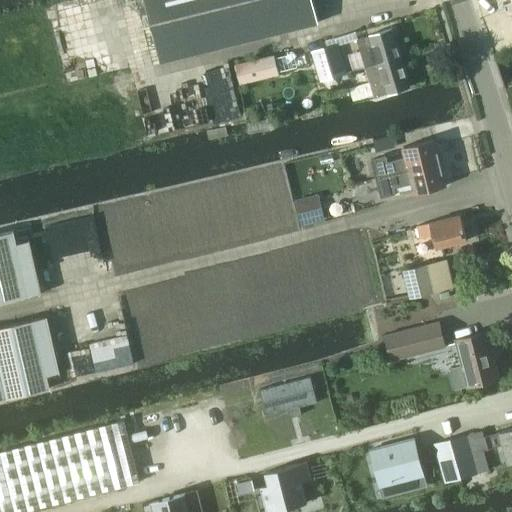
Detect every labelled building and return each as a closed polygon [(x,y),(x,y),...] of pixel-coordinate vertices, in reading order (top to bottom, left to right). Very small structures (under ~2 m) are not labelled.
[(146,0),(161,57),(318,19),(313,0),(146,0)] [(357,40),(364,64),(401,53),(392,28),(357,40)] [(312,50),(321,79),(334,75),(346,71),(337,42),(325,46),(312,50)] [(278,70),(274,51),(235,61),(239,79),(278,70)] [(278,55),(280,67),(298,64),(295,51),(278,55)] [(377,95),(411,84),(401,53),(364,64),(369,82),(350,89),(353,101),(373,95),(373,97),(377,95)] [(386,156),(372,160),(377,178),(440,162),(437,149),(438,149),(436,140),(435,141),(434,139),(403,147),(405,157),(388,162),(386,156)] [(440,162),(377,178),(382,198),(396,194),(394,186),(411,181),(414,193),(446,185),(446,183),(447,183),(445,175),(444,175),(440,162)] [(318,195),(295,201),(301,226),(325,220),(318,195)] [(418,228),(416,229),(418,237),(420,236),(421,238),(433,235),(436,248),(467,240),(461,215),(418,226),(418,228)] [(14,231),(0,234),(0,303),(41,294),(29,241),(17,244),(14,231)] [(403,272),(410,298),(453,287),(447,261),(403,272)] [(59,372),(46,317),(0,327),(0,399),(49,388),(46,375),(59,372)] [(445,347),(439,322),(384,336),(390,361),(445,347)] [(451,366),(456,385),(467,382),(468,383),(499,375),(486,328),(455,337),(462,363),(451,366)] [(310,377),(260,390),(267,416),(288,410),(298,407),(300,407),(317,402),(310,377)] [(124,420),(0,452),(0,511),(40,511),(141,487),(124,420)] [(500,432),(484,436),(488,449),(503,445),(508,463),(511,462),(511,427),(499,431),(500,432)] [(466,434),(435,443),(446,483),(477,474),(466,434)] [(414,438),(370,450),(380,486),(423,475),(414,438)] [(268,485),(261,487),(267,511),(272,511),(307,503),(302,483),(312,480),(307,462),(265,473),(268,485)] [(252,479),(237,483),(239,495),(255,491),(252,479)] [(185,493),(153,502),(155,511),(202,511),(197,494),(186,497),(185,493)]
